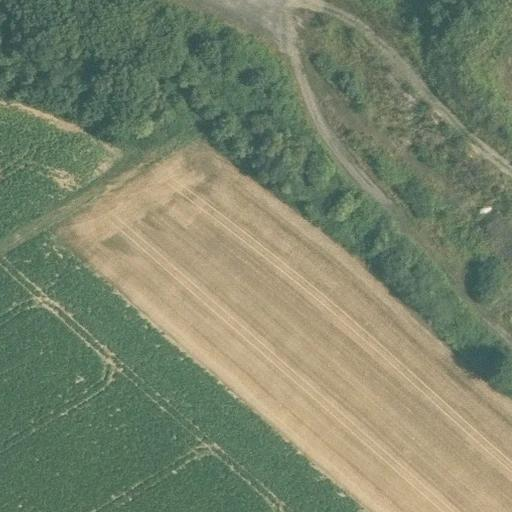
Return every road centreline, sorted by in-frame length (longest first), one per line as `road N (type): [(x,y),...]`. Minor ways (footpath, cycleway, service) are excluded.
road 1 (track): [(271,10),(303,93),(348,172),(511,349)]
road 2 (track): [(233,0),(325,10),(360,32),(405,66),(454,129),(511,176)]
road 3 (track): [(0,251),(187,133)]
